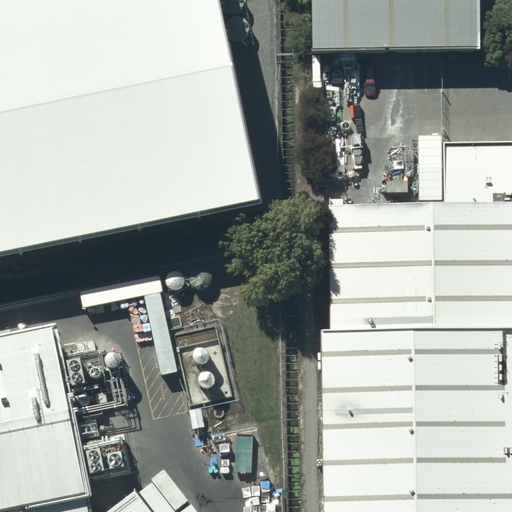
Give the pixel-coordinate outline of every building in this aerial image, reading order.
[(0,0),(0,240),(248,190),(209,0),(0,0)] [(477,0),(312,0),(313,60),(478,59),(477,0)] [(446,196),(339,196),(340,332),(321,332),(321,511),(511,511),(511,135),(445,136),(446,196)] [(64,299),(68,315),(147,300),(144,283),(64,299)] [(0,511),(88,511),(50,326),(0,336),(0,511)] [(266,509),(254,431),(215,437),(226,505),(238,503),(239,511),(247,510),(247,511),(266,509)] [(151,511),(134,488),(102,511),(151,511)]
